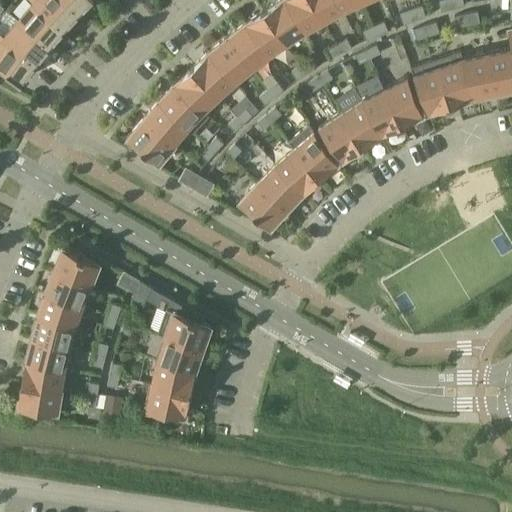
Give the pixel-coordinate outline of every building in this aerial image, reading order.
[(64,26),(33,0),(31,0),(34,2),(19,19),(53,47),(53,46),(49,43),(55,36),(59,39),(67,29),(64,26)] [(82,14),(66,0),(33,0),(64,26),(70,20),(73,23),(82,14)] [(66,0),(82,14),(82,13),(79,10),(85,3),(88,7),(94,0),(66,0)] [(288,41),(306,30),(287,0),(277,0),(266,8),(288,41)] [(326,19),(314,0),(287,0),(306,30),(312,26),(326,19)] [(314,0),(326,19),(343,9),(345,9),(340,0),(314,0)] [(363,0),(340,0),(345,9),(364,0),(363,0)] [(451,0),(438,0),(441,10),(453,7),(451,0)] [(422,4),(411,8),(414,19),(426,15),(422,4)] [(288,41),(266,8),(246,21),(270,53),(288,41)] [(411,8),(400,12),(403,23),(414,19),(411,8)] [(478,10),(465,13),(468,25),(480,22),(478,10)] [(465,13),(454,16),(457,27),(468,25),(465,13)] [(0,33),(0,34),(39,64),(39,63),(36,60),(41,53),(45,56),(53,47),(19,19),(5,37),(0,33)] [(388,29),(384,20),(373,25),(377,34),(388,29)] [(436,20),(424,24),(428,35),(440,32),(436,20)] [(269,54),(270,53),(246,21),(245,21),(228,35),(252,66),(269,54)] [(424,24),(413,28),(417,39),(428,35),(424,24)] [(366,39),(377,34),(373,25),(362,29),(366,39)] [(488,51),(496,91),(511,87),(511,28),(508,30),(510,47),(488,51)] [(470,53),(500,47),(497,32),(467,38),(470,53)] [(0,71),(3,73),(6,69),(21,80),(28,71),(32,74),(39,64),(0,34),(0,71)] [(252,66),(228,35),(210,49),(235,80),(252,66)] [(341,51),(352,46),(347,37),(337,43),(341,51)] [(331,57),(341,51),(337,43),(327,48),(331,57)] [(376,43),(366,48),(370,57),(381,52),(376,43)] [(366,48),(355,53),(359,62),(370,57),(366,48)] [(219,94),(235,80),(210,49),(209,50),(192,66),(219,94)] [(473,96),(463,57),(461,51),(437,59),(451,103),(472,96),(473,96)] [(473,96),(496,91),(488,51),(463,57),(473,96)] [(307,72),(317,66),(311,57),(302,64),(307,72)] [(428,110),(451,103),(437,59),(411,67),(428,110)] [(302,64),(292,70),(298,79),(307,72),(302,64)] [(203,110),(219,94),(192,66),(175,81),(203,110)] [(323,83),(333,77),(327,69),(318,75),(323,83)] [(318,75),(308,81),(313,90),(323,83),(318,75)] [(408,78),(386,89),(402,123),(423,112),(408,78)] [(159,99),(188,127),(193,131),(208,115),(203,110),(175,81),(159,99)] [(274,96),(284,89),(277,81),(268,88),(274,96)] [(265,103),(274,96),(268,88),(259,95),(265,103)] [(363,100),(381,133),(402,123),(386,89),(363,100)] [(175,143),(188,127),(159,99),(144,117),(175,143)] [(363,100),(342,113),(362,145),(381,133),(363,100)] [(275,105),(266,113),(273,120),(282,113),(275,105)] [(244,122),(253,114),(246,107),(237,115),(244,122)] [(266,113),(257,120),(264,128),(273,120),(266,113)] [(320,127),(342,158),(362,145),(342,113),(320,127)] [(235,130),(244,122),(237,115),(229,123),(235,130)] [(144,117),(128,136),(160,161),(175,143),(144,117)] [(289,140),(293,146),(320,176),(338,161),(309,123),(289,140)] [(216,150),(224,142),(216,135),(209,144),(216,150)] [(242,149),(235,142),(226,150),(234,158),(242,149)] [(208,159),(216,150),(209,144),(201,152),(208,159)] [(293,146),(275,162),(303,191),(320,176),(293,146)] [(303,191),(275,162),(258,180),(287,207),(303,191)] [(179,175),(188,183),(197,172),(188,165),(179,175)] [(206,192),(213,182),(204,176),(197,186),(206,192)] [(271,225),(287,207),(258,180),(240,199),(271,225)] [(90,285),(91,284),(99,262),(62,246),(53,270),(90,285)] [(83,305),(90,285),(53,270),(44,292),(83,305)] [(123,270),(117,282),(127,288),(134,276),(123,270)] [(141,280),(131,297),(144,304),(154,287),(141,280)] [(83,305),(44,292),(37,313),(37,315),(76,326),(76,325),(83,305)] [(112,302),(108,313),(117,316),(120,305),(112,302)] [(158,332),(165,334),(203,347),(211,324),(167,306),(158,332)] [(105,324),(113,327),(117,316),(108,313),(105,324)] [(71,345),(76,326),(37,315),(31,336),(71,345)] [(130,334),(134,322),(124,320),(121,331),(130,334)] [(157,357),(195,368),(203,347),(165,334),(157,357)] [(72,369),(78,347),(71,345),(31,336),(26,358),(25,359),(65,367),(72,369)] [(99,341),(97,352),(106,355),(109,344),(99,341)] [(97,352),(94,363),(103,366),(106,355),(97,352)] [(191,391),(195,368),(157,357),(151,381),(191,391)] [(61,390),(65,367),(25,359),(21,384),(61,390)] [(119,375),(122,363),(112,361),(110,373),(119,375)] [(117,386),(119,375),(110,373),(107,384),(117,386)] [(144,379),(138,406),(185,414),(191,391),(151,381),(144,379)] [(97,394),(99,382),(89,381),(87,392),(97,394)] [(58,410),(61,390),(21,384),(18,405),(58,410)] [(95,406),(97,394),(87,392),(85,404),(95,406)] [(106,393),(102,416),(119,419),(123,396),(106,393)]
